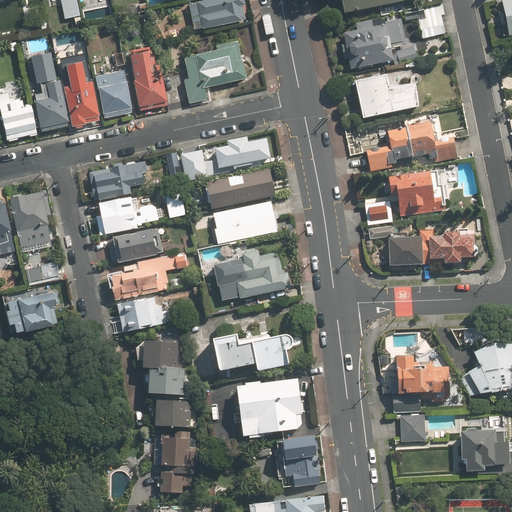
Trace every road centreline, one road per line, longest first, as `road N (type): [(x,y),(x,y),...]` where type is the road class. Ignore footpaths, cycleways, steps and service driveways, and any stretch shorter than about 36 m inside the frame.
road 1 (residential): [(302,102),(57,155)]
road 2 (residential): [(461,0),(511,244)]
road 3 (secondary): [(335,305),(362,511)]
road 4 (secondary): [(302,102),(335,305)]
road 5 (residential): [(57,155),(100,350)]
road 6 (residential): [(335,305),(511,297)]
